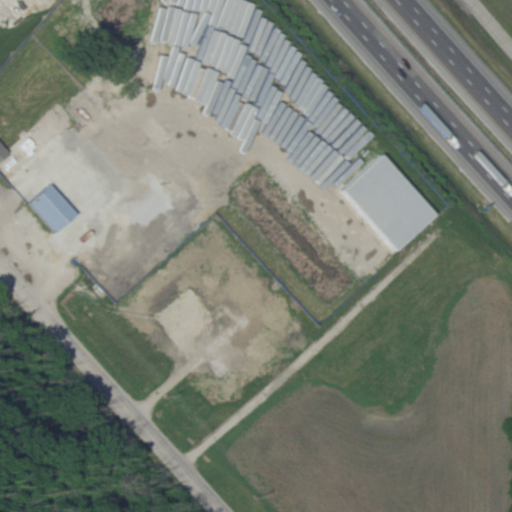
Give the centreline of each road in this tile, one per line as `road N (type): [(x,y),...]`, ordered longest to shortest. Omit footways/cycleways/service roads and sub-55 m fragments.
road 1 (tertiary): [(219,511),(0,268)]
road 2 (motorway): [(333,0),(511,200)]
road 3 (motorway): [(511,118),(404,0)]
